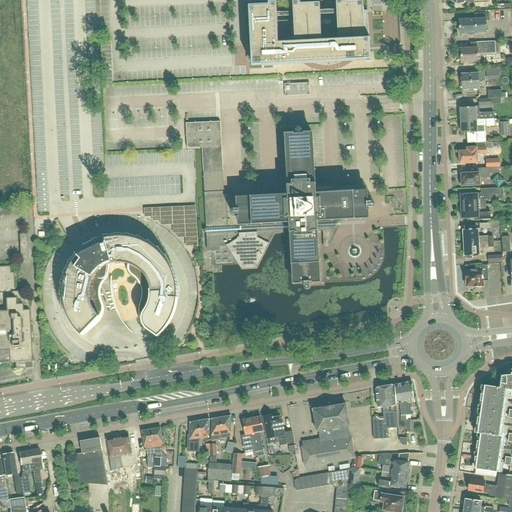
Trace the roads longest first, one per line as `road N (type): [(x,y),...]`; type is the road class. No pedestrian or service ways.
road 1 (tertiary): [(436,318),(425,0)]
road 2 (secondary): [(301,359),(0,408)]
road 3 (secondary): [(0,431),(294,379)]
road 4 (residential): [(432,511),(444,436),(438,371)]
road 5 (secondary): [(294,379),(416,359)]
